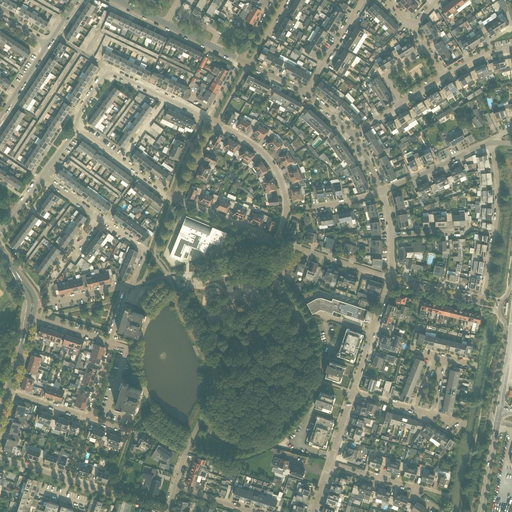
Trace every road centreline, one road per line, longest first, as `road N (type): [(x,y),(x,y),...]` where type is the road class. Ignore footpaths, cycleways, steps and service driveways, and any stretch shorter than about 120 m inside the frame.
road 1 (residential): [(482,300),(495,220),(489,142)]
road 2 (residential): [(165,98),(108,74),(76,128)]
road 3 (residential): [(447,497),(328,465)]
road 4 (residential): [(116,493),(0,457)]
